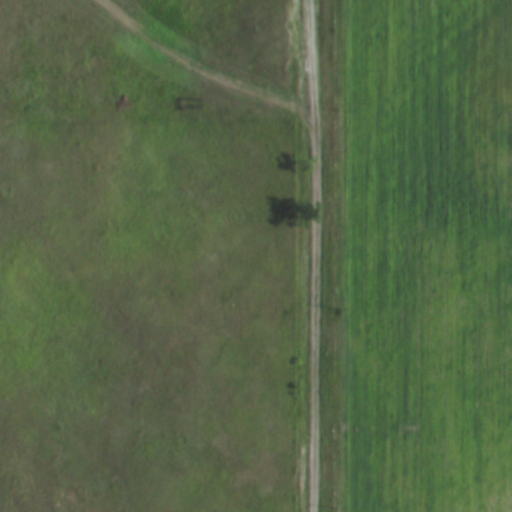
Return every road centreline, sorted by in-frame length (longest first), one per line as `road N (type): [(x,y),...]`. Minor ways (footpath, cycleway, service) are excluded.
road 1 (track): [(308,511),(314,291),(299,0)]
road 2 (track): [(307,120),(279,97),(223,76),(119,0)]
